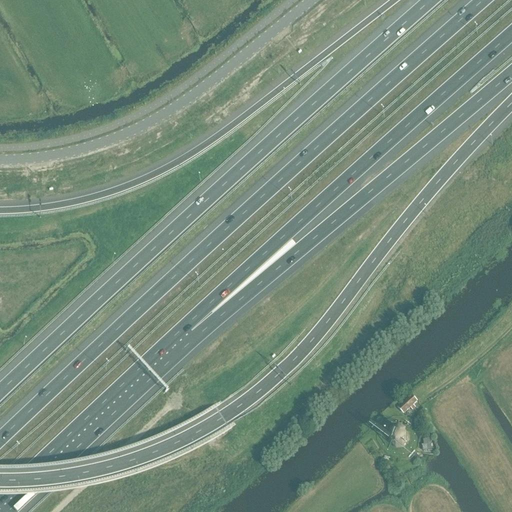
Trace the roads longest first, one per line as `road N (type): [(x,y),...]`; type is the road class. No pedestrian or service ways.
road 1 (motorway): [(0,480),(112,466),(240,406),(319,333),(418,204),(511,102)]
road 2 (motorway): [(485,0),(0,439)]
road 3 (motorway): [(431,0),(0,393)]
road 4 (motorway): [(395,0),(167,168),(63,206),(0,212)]
road 5 (motorway): [(190,331),(511,33)]
road 6 (motorway): [(190,331),(511,73)]
road 7 (unclassified): [(312,0),(134,130),(60,153),(0,160)]
road 8 (motorway): [(0,511),(190,331)]
